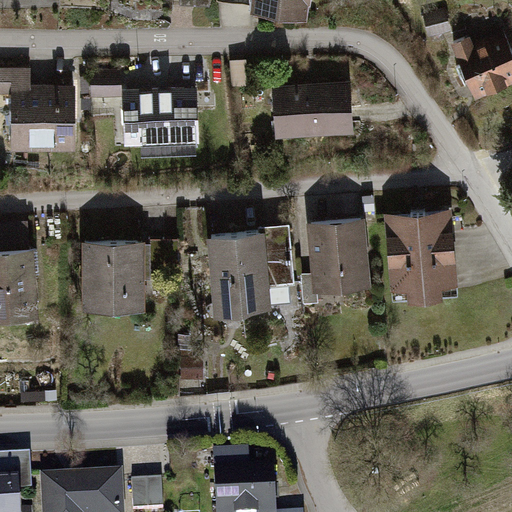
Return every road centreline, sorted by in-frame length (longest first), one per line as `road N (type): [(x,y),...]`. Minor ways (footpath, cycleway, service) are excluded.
road 1 (residential): [(0,38),(343,41),(388,55),(470,168)]
road 2 (residential): [(0,209),(470,168)]
road 3 (secondary): [(0,430),(292,408)]
road 4 (secondary): [(292,408),(511,363)]
